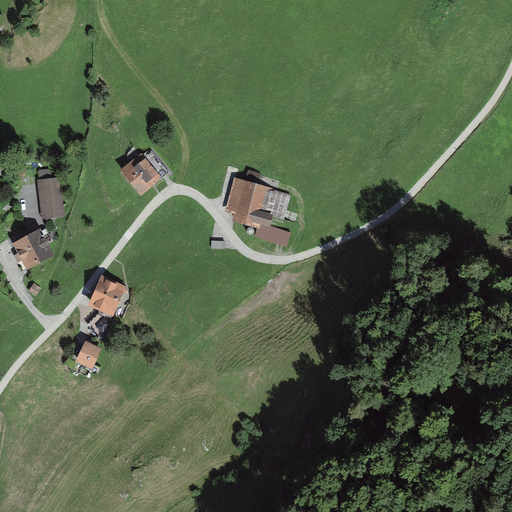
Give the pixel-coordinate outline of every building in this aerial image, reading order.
[(126,166),(141,186),(168,167),(152,146),(126,166)] [(66,172),(40,175),(45,214),(70,212),(66,172)] [(291,189),(244,178),(235,218),(256,223),(259,209),(285,215),(291,189)] [(15,244),(28,268),(52,254),(39,231),(15,244)] [(93,304),(112,312),(123,288),(103,280),(93,304)] [(78,356),(94,362),(102,345),(86,338),(78,356)]
